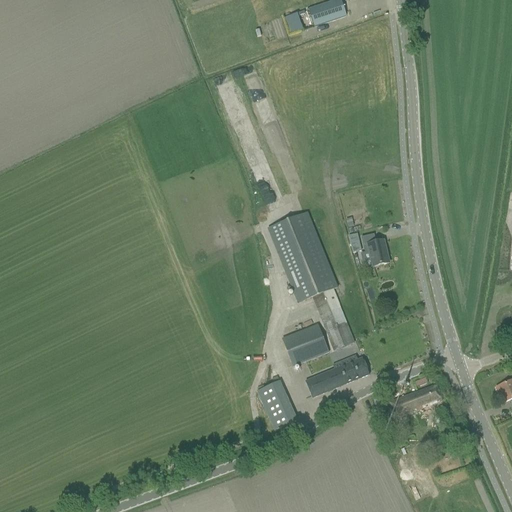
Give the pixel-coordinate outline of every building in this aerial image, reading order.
[(346,17),(340,0),(308,11),(314,28),(346,17)] [(232,124),(244,120),(231,78),(219,81),(232,124)] [(250,80),(258,109),(265,108),(257,78),(250,80)] [(354,345),(332,291),(337,289),(307,214),(268,230),(298,305),(313,299),(334,353),(354,345)] [(357,236),(348,238),(352,255),(361,253),(357,236)] [(361,239),(365,254),(369,253),(373,269),(389,265),(383,242),(376,244),(374,236),(361,239)] [(282,340),(293,368),(328,354),(317,326),(282,340)] [(312,400),(369,376),(362,360),(347,366),(348,369),(336,373),(335,371),(305,383),(312,400)] [(511,381),(496,389),(499,397),(503,396),(506,403),(511,400),(511,381)] [(257,393),(274,432),(297,422),(279,383),(257,393)] [(436,386),(388,405),(395,420),(422,410),(424,416),(438,410),(436,404),(442,402),(436,386)] [(374,401),(377,414),(386,411),(382,399),(374,401)]
